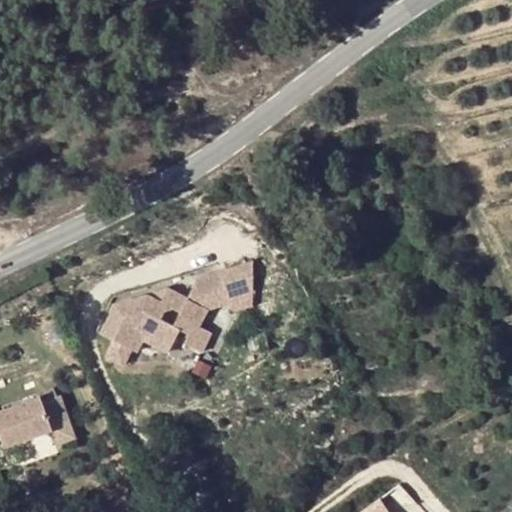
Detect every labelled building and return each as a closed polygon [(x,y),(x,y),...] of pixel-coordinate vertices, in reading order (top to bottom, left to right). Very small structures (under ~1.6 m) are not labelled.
[(118,304),(104,333),(117,339),(109,355),(126,364),(134,348),(140,350),(146,338),(171,351),(182,329),(192,334),(187,342),(204,351),(214,331),(201,325),(211,308),(233,301),(224,271),(201,278),(191,297),(171,287),(118,304)] [(66,394),(48,400),(56,424),(74,418),(66,394)] [(46,395),(0,411),(0,423),(8,445),(58,427),(56,424),(48,400),(46,395)] [(74,418),(56,424),(58,427),(62,442),(81,436),(74,418)] [(37,455),(57,448),(52,435),(32,442),(37,455)] [(364,511),(390,511),(382,499),(364,511)]
